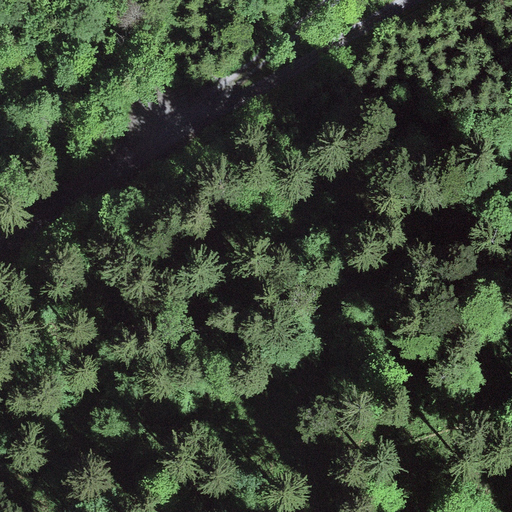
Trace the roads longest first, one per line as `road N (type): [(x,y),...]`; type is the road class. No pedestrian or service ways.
road 1 (track): [(0,238),(411,0)]
road 2 (track): [(330,0),(185,126)]
